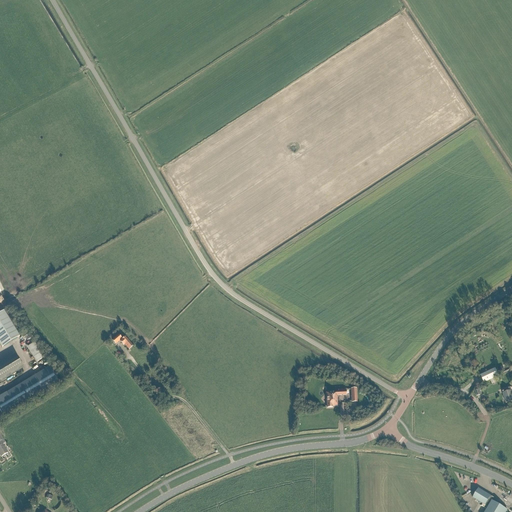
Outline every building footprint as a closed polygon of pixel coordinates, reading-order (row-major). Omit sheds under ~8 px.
[(0,313),(0,345),(2,348),(20,336),(4,311),(0,313)] [(118,335),(112,341),(116,345),(122,339),(118,335)] [(125,337),(120,342),(124,346),(125,345),(129,350),(133,346),(125,337)] [(6,360),(0,363),(0,382),(14,374),(6,360)] [(29,379),(40,397),(51,390),(51,389),(59,385),(49,368),(41,372),(29,379)] [(495,368),(480,375),(484,383),(499,376),(495,368)] [(28,404),(40,397),(29,379),(17,386),(28,404)] [(16,411),(28,404),(17,386),(5,393),(16,411)] [(511,386),(501,390),(506,404),(511,401),(511,386)] [(339,392),(326,393),(327,408),(333,407),(332,406),(338,406),(337,396),(346,395),(346,390),(338,390),(339,392)] [(16,411),(5,393),(0,396),(0,411),(4,418),(16,411)] [(0,433),(0,454),(2,457),(8,453),(3,444),(6,443),(0,433)] [(506,511),(508,510),(492,501),(489,499),(490,496),(478,489),(473,498),(483,504),(482,506),(487,509),(484,511),(506,511)]
